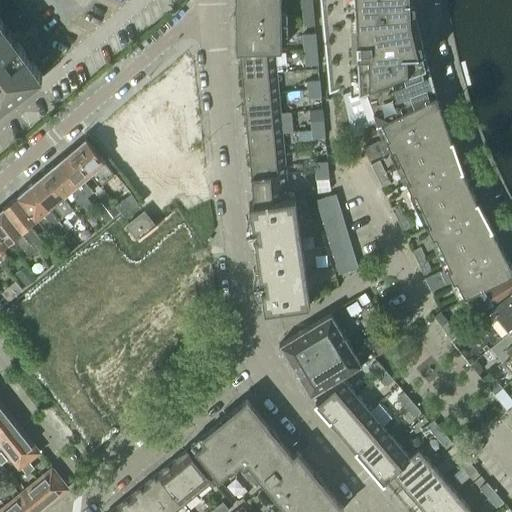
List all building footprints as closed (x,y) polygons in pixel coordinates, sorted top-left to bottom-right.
[(239,50),(240,50),(275,49),(282,49),(281,0),(235,0),(236,47),(239,50)] [(301,0),(301,8),(314,7),(313,0),(301,0)] [(320,0),(329,94),(342,90),(343,93),(359,88),(427,62),(415,15),(414,0),(320,0)] [(301,8),(302,17),(315,16),(314,7),(301,8)] [(315,16),(302,17),(303,25),(315,24),(315,16)] [(0,106),(41,75),(0,19),(0,106)] [(303,33),(304,42),(317,41),(316,32),(303,33)] [(304,42),(305,49),(317,48),(317,41),(304,42)] [(305,49),(305,56),(318,55),(317,48),(305,49)] [(240,50),(242,74),(277,71),(275,49),(240,50)] [(318,55),(305,56),(306,65),(319,64),(318,55)] [(352,133),(381,119),(436,92),(434,85),(429,68),(427,62),(359,88),(343,93),(352,133)] [(242,74),(244,95),(279,92),(277,71),(242,74)] [(308,80),(308,89),(321,88),(320,79),(308,80)] [(321,88),(308,89),(309,97),(322,96),(321,88)] [(244,95),(245,115),(280,112),(279,92),(244,95)] [(464,294),(482,286),(483,287),(511,271),(511,266),(477,200),(462,168),(437,95),(436,92),(381,119),(389,135),(363,147),(369,160),(395,148),(409,178),(406,180),(412,193),(415,191),(430,222),(427,223),(433,236),(436,235),(450,265),(425,277),(431,290),(457,278),(464,294)] [(322,106),(309,108),(310,120),(323,118),(322,106)] [(245,115),(247,135),(282,132),(280,112),(245,115)] [(310,120),(311,128),(324,127),(323,118),(310,120)] [(324,127),(311,128),(311,137),(325,137),(324,127)] [(311,137),(311,128),(297,129),(298,139),(311,137)] [(247,135),(249,156),(284,153),(282,132),(247,135)] [(86,138),(72,149),(90,173),(100,185),(114,174),(86,138)] [(72,149),(58,161),(86,196),(92,192),(83,180),(90,173),(72,149)] [(249,156),(251,176),(286,173),(284,153),(249,156)] [(371,163),(382,187),(390,183),(379,159),(371,163)] [(315,161),(315,170),(328,169),(327,160),(315,161)] [(58,161),(45,172),(64,196),(71,189),(88,211),(94,206),(86,196),(58,161)] [(328,169),(315,170),(316,179),(328,178),(329,177),(328,169)] [(45,172),(31,184),(59,219),(66,213),(73,207),(64,196),(45,172)] [(253,197),(253,202),(288,197),(286,173),(251,176),(253,197)] [(328,178),(316,179),(317,191),(330,189),(328,178)] [(43,212),(52,225),(62,237),(68,232),(58,220),(59,219),(31,184),(17,195),(36,219),(43,212)] [(336,193),(326,196),(329,207),(339,204),(336,193)] [(3,207),(31,243),(38,250),(45,244),(29,224),(36,219),(17,195),(3,207)] [(248,203),(256,256),(302,250),(297,220),(294,196),(288,197),(253,202),(248,203)] [(316,199),(320,210),(329,207),(326,196),(316,199)] [(392,207),(403,230),(411,226),(400,203),(392,207)] [(329,207),(332,216),(342,213),(339,204),(329,207)] [(14,237),(23,249),(30,257),(38,250),(31,243),(3,207),(0,209),(0,232),(8,242),(14,237)] [(320,210),(322,219),(332,216),(329,207),(320,210)] [(154,226),(150,221),(143,212),(127,226),(127,227),(129,225),(139,237),(138,238),(139,239),(155,227),(154,226)] [(332,216),(334,224),(344,221),(342,213),(332,216)] [(322,219),(325,227),(334,224),(332,216),(322,219)] [(334,224),(337,233),(347,230),(344,221),(334,224)] [(325,227),(327,236),(337,233),(334,224),(325,227)] [(337,233),(340,241),(349,238),(347,230),(337,233)] [(0,232),(0,261),(4,266),(11,260),(2,248),(8,242),(0,232)] [(327,236),(330,244),(340,241),(337,233),(327,236)] [(340,241),(342,250),(352,247),(349,238),(340,241)] [(330,244),(332,253),(342,250),(340,241),(330,244)] [(412,250),(423,274),(432,270),(420,246),(412,250)] [(342,250),(345,258),(354,255),(352,247),(342,250)] [(302,250),(256,256),(264,310),(309,303),(304,269),(302,250)] [(332,253),(335,261),(345,258),(342,250),(332,253)] [(354,255),(345,258),(348,270),(358,267),(354,255)] [(345,258),(335,261),(338,273),(348,270),(345,258)] [(485,309),(497,301),(511,290),(511,271),(483,287),(474,292),(485,309)] [(476,357),(491,346),(511,328),(511,290),(497,301),(451,339),(470,362),(476,357)] [(447,318),(440,309),(433,313),(440,323),(447,318)] [(299,377),(300,378),(351,347),(331,313),(279,344),(280,346),(289,359),(288,359),(290,362),(299,376),(299,377)] [(456,331),(447,318),(440,323),(450,336),(456,331)] [(386,327),(369,337),(379,354),(396,344),(386,327)] [(511,328),(491,346),(503,360),(511,352),(511,328)] [(351,347),(300,378),(300,380),(301,379),(309,393),(310,395),(362,364),(351,347)] [(511,352),(503,360),(511,370),(511,352)] [(486,369),(476,357),(470,362),(479,374),(486,369)] [(371,367),(379,376),(386,370),(377,361),(371,367)] [(386,370),(379,376),(387,386),(394,380),(386,370)] [(315,401),(329,418),(351,399),(357,395),(343,378),(337,383),(315,401)] [(494,392),(502,385),(496,378),(488,385),(494,392)] [(511,403),(511,396),(502,385),(494,392),(507,408),(511,403)] [(397,397),(406,407),(412,401),(404,392),(397,397)] [(329,418),(342,433),(364,415),(370,410),(357,395),(351,399),(329,418)] [(236,458),(240,462),(246,462),(257,475),(253,479),(256,483),(261,480),(275,497),(276,496),(281,497),(281,503),(284,507),(278,511),(272,511),(270,511),(339,511),(343,509),(340,504),(297,451),(292,455),(250,404),(246,400),(242,403),(241,403),(226,416),(217,423),(191,445),(219,479),(230,469),(227,465),(236,458)] [(412,401),(406,407),(414,417),(420,411),(412,401)] [(0,412),(0,435),(16,423),(5,409),(0,412)] [(342,433),(356,449),(378,430),(383,426),(370,410),(364,415),(342,433)] [(426,425),(435,435),(441,429),(433,420),(426,425)] [(0,435),(0,442),(8,452),(27,436),(16,423),(0,435)] [(356,449),(369,464),(391,446),(396,441),(383,426),(378,430),(356,449)] [(441,429),(435,435),(443,445),(450,439),(441,429)] [(27,436),(8,452),(19,466),(38,451),(27,436)] [(383,481),(392,473),(391,472),(404,461),(410,457),(409,455),(396,441),(391,446),(369,464),(383,481)] [(392,473),(405,487),(432,464),(418,448),(409,455),(410,457),(404,461),(391,472),(392,473)] [(186,449),(171,461),(196,491),(211,479),(186,449)] [(453,457),(461,466),(468,460),(460,451),(453,457)] [(468,460),(461,466),(470,476),(476,470),(468,460)] [(34,467),(29,461),(25,464),(29,470),(34,467)] [(171,461),(157,472),(182,503),(196,491),(171,461)] [(25,464),(21,467),(25,473),(29,470),(25,464)] [(405,487),(418,503),(445,480),(432,464),(405,487)] [(51,468),(37,480),(52,499),(67,487),(51,468)] [(157,472),(143,483),(166,511),(171,511),(182,503),(157,472)] [(37,480),(23,491),(21,493),(36,511),(52,499),(37,480)] [(418,503),(425,511),(439,511),(459,495),(445,480),(418,503)] [(480,488),(488,497),(495,491),(486,482),(480,488)] [(166,511),(143,483),(129,495),(143,511),(166,511)] [(495,491),(488,497),(496,507),(503,501),(495,491)] [(36,511),(21,493),(5,506),(10,511),(36,511)] [(143,511),(129,495),(115,506),(120,511),(143,511)] [(439,511),(470,511),(472,511),(459,495),(439,511)] [(222,501),(212,510),(213,511),(224,511),(228,509),(222,501)]
